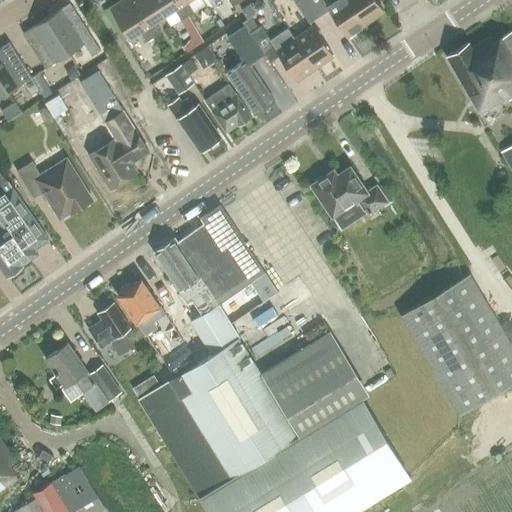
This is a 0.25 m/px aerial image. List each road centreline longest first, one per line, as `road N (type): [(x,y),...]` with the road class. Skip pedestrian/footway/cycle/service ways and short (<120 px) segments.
road 1 (tertiary): [(0,331),(427,38)]
road 2 (unknown): [(371,76),(511,305)]
